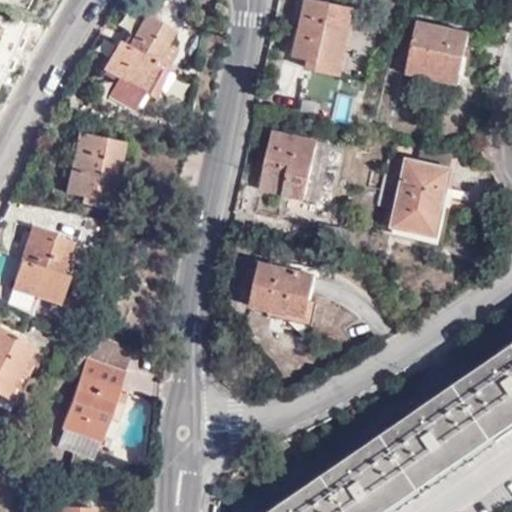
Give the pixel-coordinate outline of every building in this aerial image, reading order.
[(349,15),(355,15),(357,3),(340,0),(309,0),(298,53),(312,55),(339,61),(349,15)] [(170,39),(177,26),(149,10),(131,42),(121,36),(105,64),(120,73),(110,93),(135,107),(146,88),(156,93),(172,66),(171,64),(181,46),(170,39)] [(344,72),(355,15),(349,15),(339,61),(312,55),(309,66),(344,72)] [(421,18),(413,58),(464,71),(473,28),(421,18)] [(464,71),(413,58),(410,69),(463,80),(464,71)] [(310,195),(322,139),(276,129),(264,185),(310,195)] [(113,200),(125,141),(81,131),(67,190),(113,200)] [(393,204),(404,156),(392,153),(381,202),(393,204)] [(182,158),(151,154),(147,182),(179,186),(182,158)] [(454,166),(412,157),(398,223),(440,233),(454,166)] [(55,293),(63,269),(73,240),(54,234),(56,230),(34,223),(14,278),(55,293)] [(358,229),(324,223),(320,244),(355,251),(358,229)] [(310,316),(321,270),(264,258),(254,303),(310,316)] [(72,272),(63,269),(55,293),(14,278),(11,286),(60,304),(72,272)] [(32,340),(0,327),(0,391),(8,396),(32,340)] [(278,511),(511,353),(511,347),(270,511),(278,511)] [(511,353),(278,511),(364,511),(374,506),(378,511),(395,511),(511,432),(511,353)] [(87,357),(60,428),(97,441),(124,371),(87,357)]
